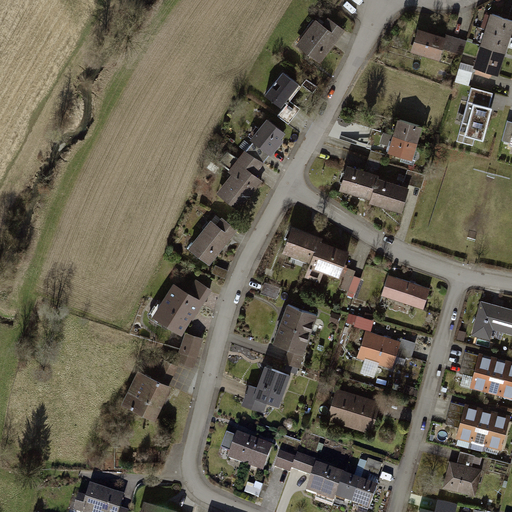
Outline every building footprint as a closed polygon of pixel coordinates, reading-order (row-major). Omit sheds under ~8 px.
[(511,36),(511,22),(509,22),(492,17),(476,68),(500,75),(511,36)] [(316,20),(298,45),(321,62),(343,31),(329,21),(325,26),(316,20)] [(445,40),(421,34),(416,51),(440,58),(442,49),(445,40)] [(466,41),(446,35),(445,40),(442,49),(462,55),(466,41)] [(284,75),(268,94),(283,107),(300,88),(284,75)] [(494,92),(471,86),(456,140),(474,145),(476,138),(483,140),(493,107),(491,105),(494,92)] [(269,121),(253,141),(270,154),(286,134),(269,121)] [(422,129),(401,122),(396,137),(417,144),(422,129)] [(417,144),(396,137),(391,151),(412,158),(417,144)] [(232,176),(219,192),(242,210),(264,184),(253,175),(264,163),(247,149),(228,172),(232,176)] [(375,179),(348,173),(343,192),(370,199),(375,179)] [(424,177),(408,173),(405,183),(421,187),(424,177)] [(407,192),(380,185),(375,202),(402,209),(407,192)] [(215,223),(192,251),(210,266),(239,231),(223,218),(217,225),(215,223)] [(322,243),(293,232),(285,252),(314,264),(322,243)] [(323,242),(314,266),(311,277),(320,280),(323,273),(344,280),(353,253),(323,242)] [(349,269),(342,288),(357,294),(364,275),(349,269)] [(390,280),(384,299),(426,311),(432,292),(390,280)] [(177,288),(158,318),(182,333),(209,290),(197,283),(189,296),(177,288)] [(511,311),(482,304),(474,336),(490,341),(492,330),(511,334),(511,311)] [(289,308),(277,344),(289,348),(284,364),(302,370),(319,318),(289,308)] [(350,314),(348,325),(374,329),(375,318),(350,314)] [(365,331),(358,360),(394,368),(398,352),(414,356),(417,344),(365,331)] [(189,337),(181,362),(195,366),(203,341),(189,337)] [(496,360),(481,357),(474,390),(489,393),(496,360)] [(511,364),(496,360),(489,393),(504,396),(511,364)] [(140,371),(125,404),(154,417),(176,368),(164,362),(157,378),(140,371)] [(250,388),(244,404),(262,410),(265,400),(281,405),(291,377),(267,368),(259,391),(250,388)] [(337,392),(330,420),(371,431),(379,404),(337,392)] [(482,411),(467,407),(459,441),(473,445),(482,411)] [(497,414),(482,411),(473,445),(488,449),(497,414)] [(511,418),(497,414),(488,449),(503,452),(511,418)] [(231,460),(248,466),(256,443),(239,437),(231,460)] [(248,466),(266,472),(274,449),(256,443),(248,466)] [(280,454),(275,468),(290,473),(292,467),(309,473),(314,460),(295,453),(293,459),(280,454)] [(444,488),(444,489),(457,493),(469,495),(478,457),(460,453),(457,463),(450,461),(444,488)] [(308,491),(329,498),(338,472),(318,465),(308,491)] [(329,498),(349,505),(358,479),(338,472),(329,498)] [(349,505),(367,511),(369,511),(378,486),(358,479),(349,505)] [(247,493),(261,496),(263,488),(249,485),(247,493)] [(78,495),(73,510),(79,511),(125,511),(119,510),(123,496),(89,486),(86,497),(78,495)] [(421,507),(420,511),(457,511),(459,505),(438,500),(436,510),(421,507)] [(176,511),(145,502),(141,511),(176,511)]
